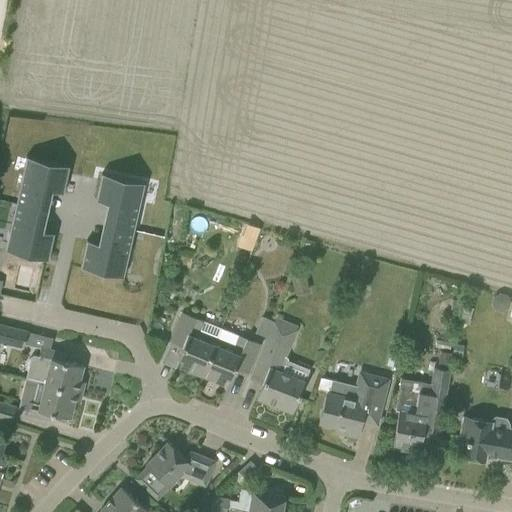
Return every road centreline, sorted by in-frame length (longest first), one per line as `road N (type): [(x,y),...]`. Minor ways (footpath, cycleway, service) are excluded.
road 1 (residential): [(152,408),(152,386),(130,336),(3,306)]
road 2 (residential): [(152,408),(171,408),(339,476)]
road 3 (residential): [(339,476),(511,507)]
road 4 (residential): [(43,511),(136,414),(152,408)]
